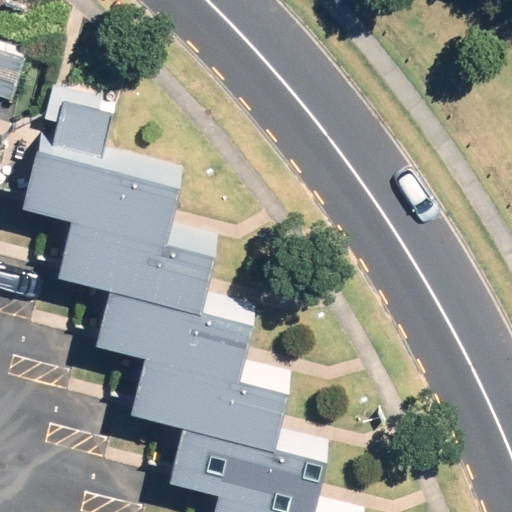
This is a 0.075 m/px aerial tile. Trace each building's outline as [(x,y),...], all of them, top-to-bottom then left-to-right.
[(21,46),(0,39),(0,92),(6,94),(21,46)] [(50,139),(34,135),(19,191),(68,204),(158,227),(173,171),(101,153),(113,105),(98,101),(102,89),(52,76),(43,110),(56,114),(50,139)] [(207,240),(158,227),(68,204),(53,260),(106,274),(193,297),(207,240)] [(246,310),(193,297),(106,274),(92,328),(232,364),(246,310)] [(283,378),(232,364),(141,341),(126,398),(268,434),(283,378)] [(321,448),(268,434),(179,411),(165,465),(307,502),(321,448)] [(345,511),(307,502),(215,478),(205,511),(345,511)]
